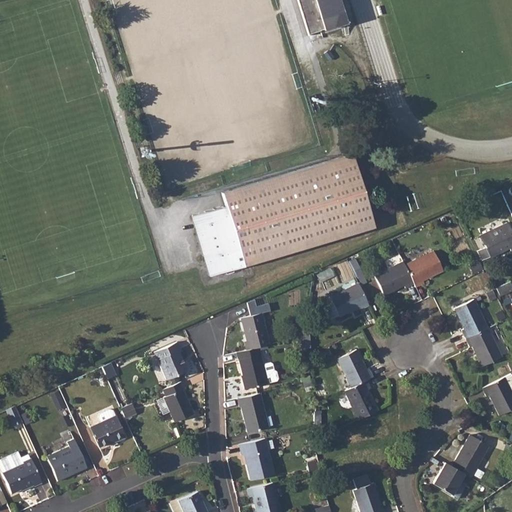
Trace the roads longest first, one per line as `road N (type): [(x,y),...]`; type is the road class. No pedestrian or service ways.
road 1 (residential): [(409,349),(434,366),(445,396),(445,419),(406,469),(410,511)]
road 2 (residential): [(70,511),(187,459),(214,456)]
